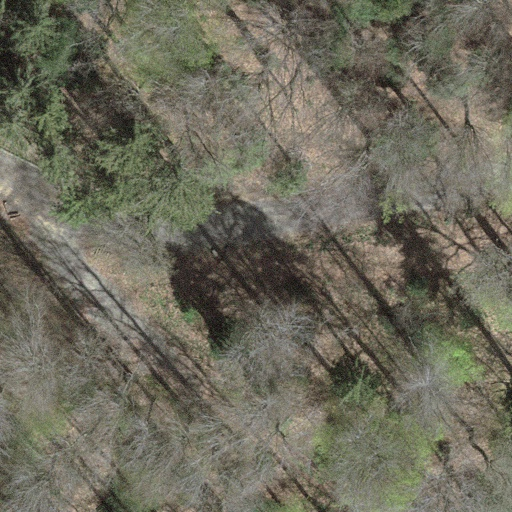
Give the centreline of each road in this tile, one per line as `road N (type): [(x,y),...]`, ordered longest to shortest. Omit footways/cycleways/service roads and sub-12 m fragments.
road 1 (track): [(511,171),(267,257),(79,274)]
road 2 (track): [(79,274),(294,457),(385,511)]
